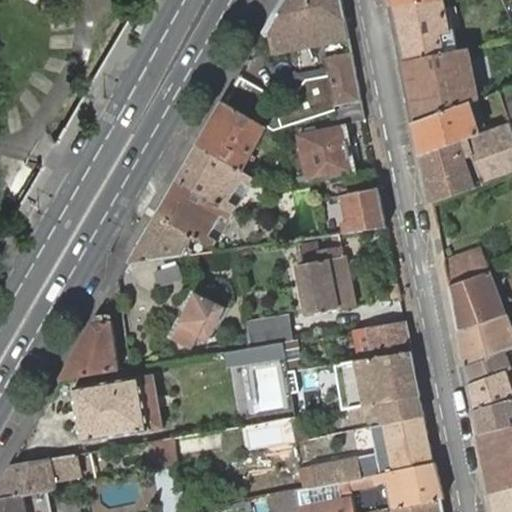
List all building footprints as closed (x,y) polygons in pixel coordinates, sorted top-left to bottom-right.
[(283,0),(264,33),(268,35),(271,35),(274,52),(323,43),(326,59),(307,63),(290,86),(287,91),(265,102),(267,97),(270,93),(240,75),(225,102),(267,126),(275,131),(281,129),(336,111),(362,102),(358,79),(351,80),(350,74),(358,73),(357,68),(353,53),(349,36),(346,20),(342,0),(283,0)] [(443,0),(426,0),(394,6),(405,62),(458,52),(454,29),(449,30),(443,0)] [(467,49),(458,52),(405,62),(417,122),(469,103),(477,100),(467,49)] [(287,91),(290,86),(267,97),(265,102),(287,91)] [(511,87),(499,92),(511,124),(511,125),(511,87)] [(251,154),(267,126),(225,102),(199,145),(242,171),(252,176),(256,169),(252,167),(246,164),(251,154)] [(366,120),(362,102),(336,111),(338,122),(350,123),(366,120)] [(469,103),(417,122),(424,154),(480,134),(469,103)] [(511,174),(511,125),(511,124),(480,134),(424,154),(433,203),(511,174)] [(350,174),(356,173),(353,159),(352,156),(352,155),(351,155),(351,154),(350,154),(349,154),(344,155),(343,148),(348,147),(348,146),(349,146),(349,145),(350,144),(349,140),(347,128),(300,137),(309,182),(350,174)] [(255,178),(252,176),(242,171),(199,145),(178,180),(234,213),(239,206),(251,185),(255,178)] [(380,189),(376,169),(356,173),(350,174),(354,194),(380,189)] [(231,220),(234,213),(178,180),(158,214),(195,237),(214,248),(218,241),(231,220)] [(387,226),(380,189),(354,194),(345,195),(350,221),(344,222),(346,233),(387,226)] [(195,237),(158,214),(130,262),(184,255),(191,255),(193,250),(189,247),(195,237)] [(302,264),(311,314),(339,309),(356,306),(347,256),(344,256),(342,246),(340,246),(319,250),(318,244),(299,248),(300,254),(302,264)] [(480,248),(445,260),(450,286),(489,272),(480,248)] [(304,316),(311,314),(302,264),(295,266),(304,316)] [(160,287),(183,280),(179,265),(155,273),(160,287)] [(505,315),(490,272),(489,272),(450,286),(459,331),(505,315)] [(110,297),(121,300),(119,281),(110,297)] [(401,297),(399,284),(389,285),(392,298),(401,297)] [(197,332),(201,334),(211,338),(211,337),(227,309),(196,293),(180,323),(172,339),(189,348),(193,340),(196,336),(197,332)] [(506,314),(505,315),(459,331),(466,367),(511,349),(511,330),(506,315),(506,314)] [(98,317),(62,379),(120,370),(113,320),(112,316),(108,315),(104,316),(98,317)] [(284,342),(292,342),(289,316),(246,324),(246,332),(248,348),(259,347),(283,342),(284,342)] [(412,353),(406,322),(355,331),(361,361),(412,353)] [(205,355),(226,352),(223,336),(211,337),(211,338),(201,334),(199,337),(208,342),(203,343),(205,355)] [(301,370),(296,341),(292,342),(284,342),(289,373),(301,370)] [(283,342),(259,347),(261,360),(286,356),(284,342),(283,342)] [(248,348),(239,350),(241,363),(261,360),(259,347),(248,348)] [(511,369),(511,349),(466,367),(469,385),(511,369)] [(421,396),(412,353),(361,361),(359,361),(343,363),(346,379),(352,378),(357,407),(367,405),(376,404),(379,403),(420,396),(421,396)] [(511,369),(469,385),(475,410),(511,399),(511,369)] [(303,387),(301,370),(289,373),(291,389),(303,387)] [(79,420),(83,442),(150,431),(163,429),(159,407),(158,397),(154,375),(141,377),(74,389),(78,411),(79,420)] [(425,415),(420,396),(379,403),(383,420),(384,424),(425,415)] [(511,399),(475,410),(480,436),(511,427),(511,399)] [(367,405),(357,407),(337,410),(338,417),(348,415),(351,425),(380,421),(376,404),(367,405)] [(435,464),(425,415),(384,424),(369,427),(374,453),(389,449),(395,472),(435,464)] [(384,424),(383,420),(380,421),(351,425),(352,431),(369,427),(384,424)] [(511,427),(480,436),(488,479),(491,492),(511,486),(511,427)] [(168,451),(175,450),(174,442),(167,443),(168,451)] [(45,491),(58,488),(56,480),(55,476),(62,475),(70,473),(80,472),(76,455),(11,466),(0,485),(0,500),(27,495),(45,491)] [(349,481),(362,478),(358,457),(313,466),(317,487),(340,483),(349,481)] [(437,463),(435,464),(395,472),(378,475),(362,478),(349,481),(350,487),(350,489),(379,484),(389,482),(394,507),(395,507),(441,498),(445,497),(437,463)] [(150,471),(159,511),(165,511),(181,508),(171,466),(150,471)] [(313,466),(303,468),(307,490),(309,489),(317,487),(313,466)] [(350,487),(349,481),(340,483),(341,487),(342,489),(350,487)] [(511,511),(511,486),(491,492),(495,511),(511,511)] [(342,489),(341,487),(309,494),(312,506),(344,500),(343,495),(343,494),(342,489)] [(309,494),(309,489),(307,490),(304,491),(296,492),(300,511),(355,511),(352,497),(351,493),(343,494),(343,495),(344,500),(312,506),(309,494)] [(27,495),(28,504),(47,501),(45,491),(27,495)] [(300,511),(296,492),(270,497),(272,511),(300,511)] [(0,511),(29,511),(28,504),(27,495),(0,500),(0,511)] [(444,511),(441,498),(395,507),(396,511),(444,511)]
